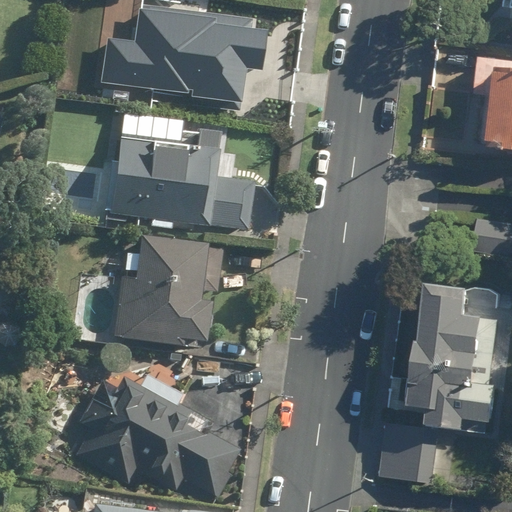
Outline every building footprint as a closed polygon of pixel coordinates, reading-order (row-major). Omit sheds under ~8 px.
[(150,43),(123,38),(116,77),(200,92),(201,100),(247,108),(255,62),(268,65),(275,25),(176,7),(174,19),(155,16),(150,43)] [(511,57),(488,54),(482,92),(504,95),(498,142),(511,143),(511,57)] [(153,137),(125,134),(117,215),(252,229),(257,180),(220,176),(224,132),(155,125),(153,137)] [(511,221),(481,217),(476,252),(511,257),(511,221)] [(128,270),(123,269),(115,334),(185,342),(185,338),(214,341),(224,247),(144,238),(142,254),(130,253),(128,270)] [(478,282),(440,277),(433,335),(427,334),(419,405),(438,407),(436,421),(471,426),(473,411),(503,415),(506,385),(495,383),(503,314),(474,311),(478,282)] [(191,373),(188,407),(129,378),(125,386),(109,378),(80,436),(89,440),(81,457),(131,481),(139,465),(218,504),(244,450),(241,448),(248,378),(191,373)] [(391,426),(387,476),(438,480),(443,431),(391,426)]
